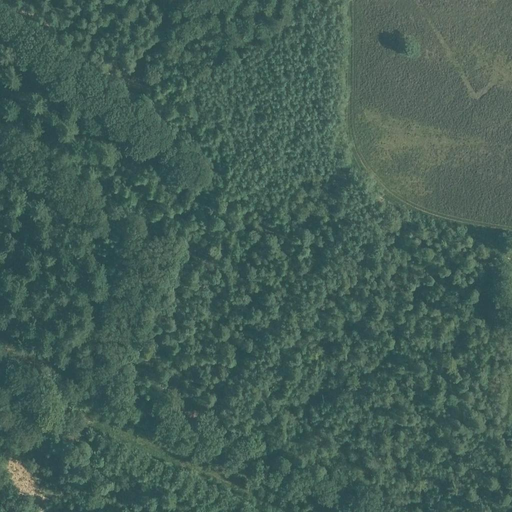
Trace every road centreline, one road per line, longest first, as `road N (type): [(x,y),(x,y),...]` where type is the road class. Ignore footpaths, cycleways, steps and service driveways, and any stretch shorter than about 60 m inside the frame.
road 1 (track): [(511,230),(425,211),(377,185),(352,129),(350,0)]
road 2 (track): [(290,511),(0,368)]
